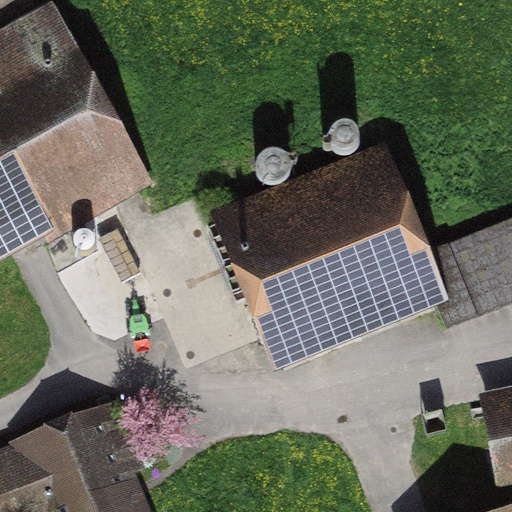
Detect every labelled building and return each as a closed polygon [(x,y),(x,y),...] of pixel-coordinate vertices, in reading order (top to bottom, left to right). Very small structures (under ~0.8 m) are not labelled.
[(0,45),(0,278),(161,189),(61,11),(0,45)] [(338,160),(343,161),(348,160),(352,158),(356,155),(358,150),(359,145),(358,140),(356,136),(352,133),(347,131),(342,130),(337,132),(333,134),(330,138),(329,143),(329,148),(330,153),(333,157),(338,160)] [(263,186),(269,188),(275,188),(281,186),(286,183),(290,178),(292,172),(291,165),(289,160),(285,155),(280,152),(274,150),(267,151),(262,154),(257,158),(254,164),(254,170),(255,176),(258,182),(263,186)] [(400,152),(225,227),(293,383),(451,315),(463,341),(511,319),(511,229),(446,258),(400,152)] [(105,250),(110,252),(115,251),(120,249),(124,246),(126,241),(127,236),(126,231),(123,227),(120,224),(115,222),(110,221),(105,222),(101,225),(98,229),(96,234),(96,239),(98,244),(101,248),(105,250)] [(74,248),(74,251),(76,254),(78,257),(81,259),(84,259),(88,259),(91,257),(93,255),(95,252),(95,248),(94,245),(93,242),(90,240),(87,238),(83,238),(80,239),(77,242),(75,244),(74,248)] [(117,281),(122,283),(127,282),(132,280),(136,277),(138,272),(139,267),(138,262),(135,258),(132,254),(127,252),(122,252),(117,253),(113,256),(110,260),(108,265),(108,270),(110,275),(113,279),(117,281)] [(130,408),(0,461),(0,511),(153,511),(145,490),(161,483),(130,408)] [(511,418),(495,422),(511,492),(511,491),(511,418)]
